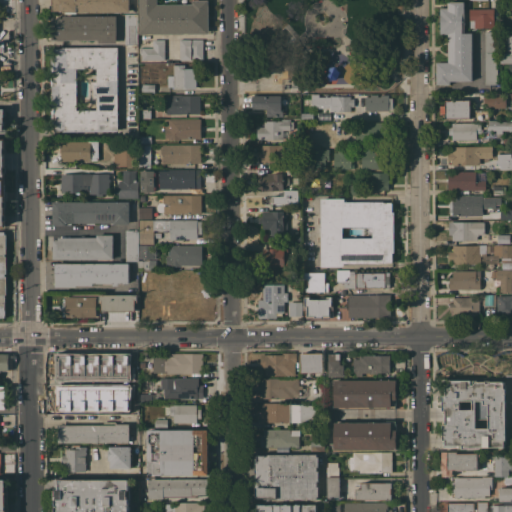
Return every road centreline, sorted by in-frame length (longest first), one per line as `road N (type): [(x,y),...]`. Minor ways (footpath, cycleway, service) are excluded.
road 1 (residential): [(233,511),(228,0)]
road 2 (residential): [(30,511),(25,0)]
road 3 (residential): [(419,511),(419,0)]
road 4 (tertiary): [(511,339),(0,339)]
